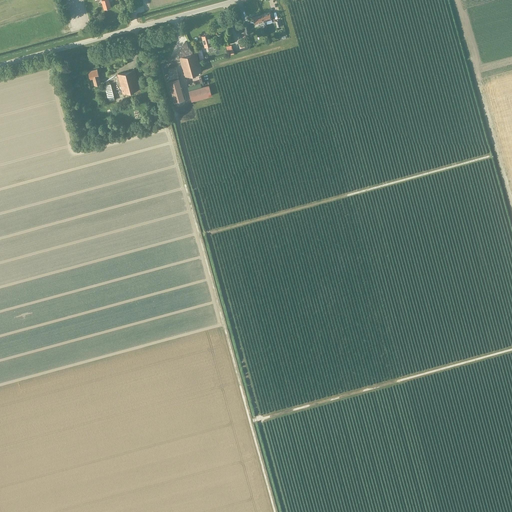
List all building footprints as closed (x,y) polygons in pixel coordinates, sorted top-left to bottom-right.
[(101,0),(104,8),(110,7),(108,0),(101,0)] [(261,15),(263,21),(271,19),(270,12),(261,15)] [(255,24),(263,21),(261,15),(253,17),(255,24)] [(202,36),(205,47),(207,46),(209,51),(213,50),(211,45),(212,45),(208,34),(202,36)] [(248,46),(246,39),(239,41),(241,48),(240,48),(241,51),(249,49),(248,46)] [(185,76),(201,71),(196,52),(179,57),(185,76)] [(98,77),(99,77),(97,69),(88,72),(90,79),(93,78),(95,85),(100,84),(98,77)] [(123,93),(139,89),(134,70),(117,74),(123,93)] [(184,101),(177,73),(167,75),(174,103),(184,101)] [(108,101),(114,100),(111,84),(105,86),(108,101)] [(192,101),(212,95),(209,85),(189,91),(192,101)]
